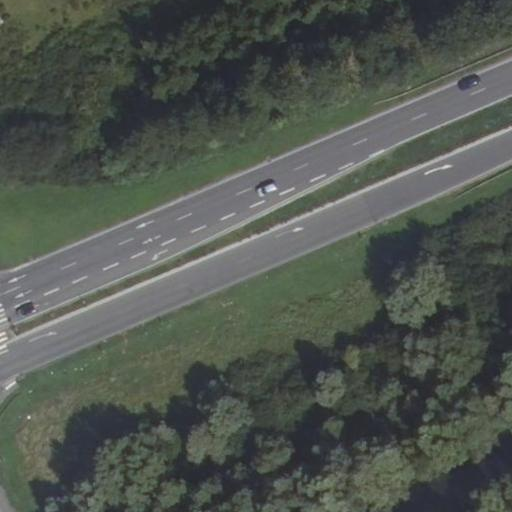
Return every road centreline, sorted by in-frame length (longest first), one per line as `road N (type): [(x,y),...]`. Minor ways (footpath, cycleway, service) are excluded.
road 1 (primary): [(0,362),(511,145)]
road 2 (tertiary): [(360,142),(334,171),(0,323)]
road 3 (primary): [(360,142),(0,299)]
road 4 (primary): [(511,77),(360,142)]
